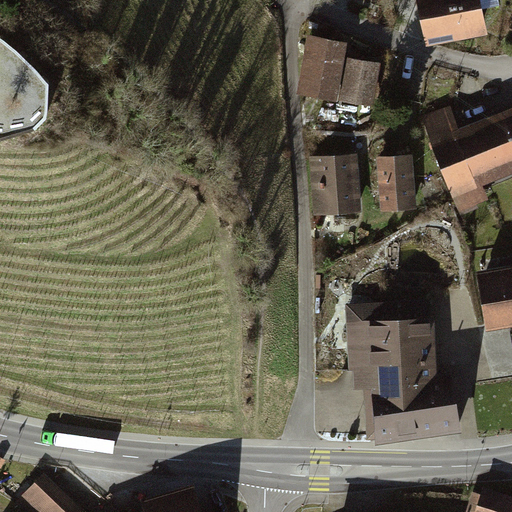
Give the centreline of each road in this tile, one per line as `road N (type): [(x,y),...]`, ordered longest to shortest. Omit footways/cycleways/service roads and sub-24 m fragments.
road 1 (residential): [(308,471),(293,0)]
road 2 (secondary): [(269,468),(126,457),(0,435)]
road 3 (track): [(296,0),(441,57),(511,65)]
road 4 (secondary): [(511,462),(308,471)]
